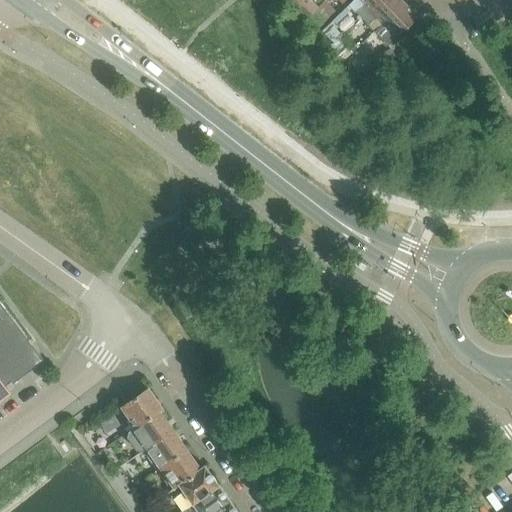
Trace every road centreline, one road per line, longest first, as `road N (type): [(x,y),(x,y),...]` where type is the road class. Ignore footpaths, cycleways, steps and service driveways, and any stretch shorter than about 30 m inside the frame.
road 1 (tertiary): [(346,228),(110,46)]
road 2 (residential): [(269,511),(128,325)]
road 3 (unclassified): [(0,443),(97,367),(128,325)]
road 4 (residential): [(128,325),(0,228)]
road 5 (tertiary): [(346,228),(375,257),(447,298)]
road 6 (tertiary): [(463,267),(346,228)]
